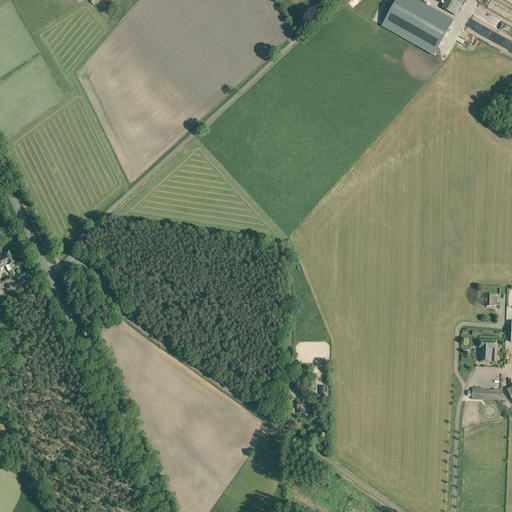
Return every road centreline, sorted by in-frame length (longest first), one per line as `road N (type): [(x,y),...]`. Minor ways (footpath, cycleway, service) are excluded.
road 1 (unclassified): [(72,262),(100,278),(133,324),(398,511)]
road 2 (unclassified): [(72,262),(79,238),(338,0)]
road 3 (secondary): [(164,511),(48,271)]
